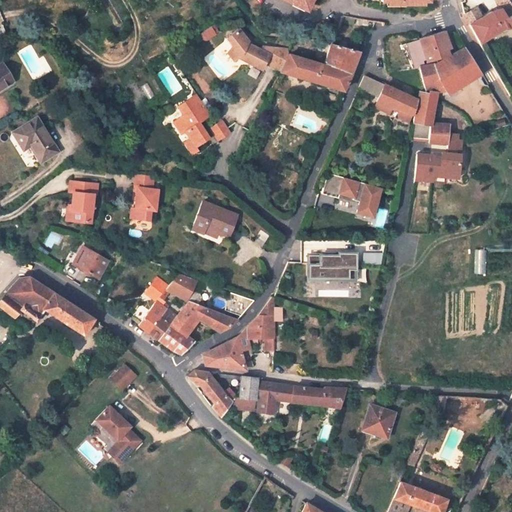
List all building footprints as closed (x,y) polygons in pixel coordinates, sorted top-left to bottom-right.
[(290,0),(307,8),(311,0),(290,0)] [(511,0),(507,0),(502,4),(509,15),(511,12),(511,0)] [(482,45),(511,28),(511,12),(509,15),(502,4),(484,16),(478,8),(466,14),(482,45)] [(435,58),(448,54),(446,49),(443,39),(440,32),(428,36),(435,58)] [(235,59),(240,61),(239,65),(249,68),(251,64),(259,67),(261,61),(269,63),(268,66),(279,69),(287,54),(287,49),(270,48),(269,52),(262,49),(258,51),(257,55),(244,50),(244,48),(237,35),(224,41),(227,50),(221,55),(226,64),(235,59)] [(419,39),(427,65),(435,63),(437,62),(436,61),(435,58),(428,36),(419,39)] [(309,47),(321,51),(324,41),(311,40),(309,47)] [(358,51),(330,44),(329,45),(323,64),(349,73),(358,51)] [(446,93),(447,94),(479,73),(463,48),(446,57),(437,62),(435,63),(427,65),(421,66),(418,67),(425,93),(435,92),(441,91),(445,90),(446,93)] [(279,70),(342,89),(349,73),(323,64),(323,66),(287,54),(279,69),(279,70)] [(0,87),(11,81),(1,64),(0,63),(0,87)] [(357,88),(371,95),(377,82),(363,76),(357,88)] [(0,93),(14,85),(11,81),(0,87),(0,93)] [(377,82),(371,95),(377,97),(382,85),(377,82)] [(396,91),(382,85),(377,97),(375,101),(376,102),(374,108),(388,113),(390,108),(392,109),(398,92),(396,91)] [(430,123),(435,92),(425,93),(419,91),(417,100),(412,122),(430,125),(430,123)] [(411,113),(414,99),(398,92),(392,109),(397,111),(400,118),(408,121),(411,113)] [(196,147),(209,138),(199,123),(211,115),(196,94),(178,106),(183,115),(174,121),(183,134),(186,132),(188,136),(196,147)] [(171,96),(166,100),(172,109),(178,106),(171,96)] [(56,151),(36,118),(13,132),(23,149),(30,145),(40,161),(56,151)] [(210,128),(219,141),(231,133),(222,120),(216,124),(210,128)] [(430,125),(412,122),(410,138),(428,140),(428,143),(445,144),(444,153),(439,152),(439,156),(414,155),(413,181),(431,182),(431,172),(441,172),(441,176),(459,177),(460,153),(456,153),(456,147),(460,147),(461,140),(457,140),(457,135),(446,135),(448,124),(430,123),(430,125)] [(189,151),(196,147),(188,136),(181,141),(189,151)] [(139,218),(148,219),(150,208),(155,209),(158,189),(152,188),(154,176),(135,174),(133,186),(137,186),(133,213),(140,214),(139,218)] [(326,174),(320,194),(337,199),(338,193),(351,197),(350,200),(358,202),(355,212),(371,217),(379,188),(374,187),(326,174)] [(70,220),(90,222),(94,195),(96,195),(98,184),(70,181),(69,192),(73,192),(72,205),(70,220)] [(227,236),(233,220),(228,218),(230,212),(202,200),(191,228),(201,232),(203,227),(216,232),(227,236)] [(214,237),(216,232),(203,227),(201,232),(214,237)] [(74,268),(85,250),(80,248),(70,266),(74,268)] [(96,280),(106,262),(85,250),(74,268),(96,280)] [(365,251),(364,262),(381,264),(382,253),(365,251)] [(340,253),(308,252),(308,279),(357,280),(357,267),(360,267),(360,253),(340,252),(340,253)] [(191,287),(195,280),(176,274),(167,286),(165,288),(168,290),(185,299),(187,301),(193,303),(199,292),(191,287)] [(43,309),(83,335),(93,319),(29,277),(18,279),(0,299),(0,306),(13,317),(19,309),(35,321),(43,309)] [(167,286),(156,278),(147,289),(154,294),(152,297),(156,300),(148,311),(139,324),(138,325),(147,332),(164,309),(166,306),(163,303),(163,302),(161,300),(158,298),(165,288),(167,286)] [(161,300),(168,290),(165,288),(158,298),(161,300)] [(145,291),(152,297),(154,294),(147,289),(145,291)] [(222,310),(238,315),(252,301),(229,293),(222,310)] [(273,297),(270,296),(266,303),(261,312),(260,312),(272,316),(273,297)] [(191,340),(184,335),(197,319),(205,308),(193,303),(187,301),(174,317),(175,317),(169,324),(168,323),(157,339),(171,349),(178,353),(188,343),(191,340)] [(148,311),(139,303),(129,316),(139,324),(148,311)] [(197,319),(209,325),(218,313),(205,308),(197,319)] [(174,317),(164,309),(147,332),(157,339),(168,323),(169,324),(175,317),(174,317)] [(265,337),(272,336),(272,316),(260,312),(246,328),(249,338),(265,337)] [(218,313),(209,325),(219,331),(223,328),(227,325),(235,319),(218,313)] [(241,359),(239,350),(248,347),(246,338),(249,338),(246,328),(243,330),(239,335),(237,337),(202,354),(204,365),(244,369),(241,359)] [(250,354),(248,347),(239,350),(241,359),(250,354)] [(272,356),(264,355),(264,371),(272,372),(272,356)] [(124,365),(110,380),(121,391),(135,376),(124,365)] [(221,392),(206,372),(193,370),(187,375),(195,385),(198,384),(212,401),(210,405),(220,416),(227,406),(230,402),(230,401),(234,396),(233,395),(227,387),(221,392)] [(238,391),(237,396),(252,398),(254,398),(254,396),(256,380),(256,378),(240,376),(240,377),(238,391)] [(273,398),(321,405),(323,389),(256,380),(254,396),(273,398)] [(344,388),(323,387),(323,389),(321,405),(338,407),(344,388)] [(227,406),(251,409),(251,404),(252,398),(237,396),(234,396),(230,401),(230,402),(227,406)] [(252,398),(251,404),(256,405),(255,411),(271,413),(273,398),(254,396),(254,398),(252,398)] [(385,437),(393,413),(369,404),(362,426),(375,430),(374,433),(385,437)] [(110,405),(96,419),(117,439),(118,438),(119,439),(114,444),(126,455),(141,440),(128,428),(131,426),(110,405)] [(373,437),(374,433),(375,430),(362,426),(360,432),(373,437)] [(413,465),(426,436),(419,433),(406,461),(413,465)] [(126,455),(114,444),(108,451),(119,462),(126,455)] [(409,503),(432,511),(439,511),(444,499),(398,482),(392,497),(409,503)] [(404,511),(409,503),(392,497),(385,511),(404,511)] [(320,511),(306,503),(301,511),(320,511)]
